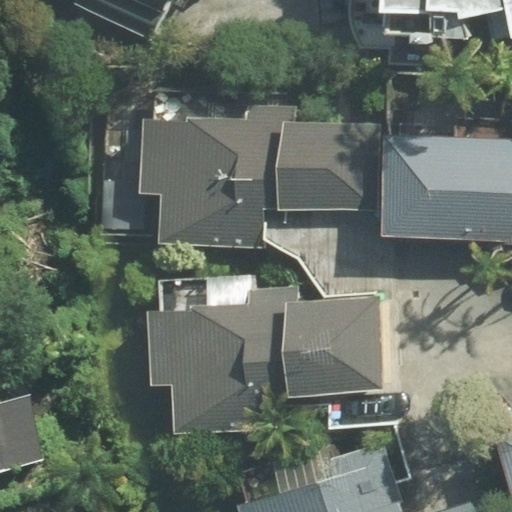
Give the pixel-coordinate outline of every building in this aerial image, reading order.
[(511,0),(393,0),(393,10),(442,12),(443,5),(471,6),(470,13),(492,14),(492,12),(505,12),(505,9),(511,9),(511,0)] [(156,191),(174,193),(173,228),(282,233),(283,206),(380,211),(384,125),(350,124),(351,114),(321,113),(322,103),(255,100),(255,109),(200,106),(200,109),(178,108),(179,93),(161,92),(156,191)] [(511,136),(399,130),(393,234),(511,240),(511,136)] [(202,298),(161,294),(157,378),(188,380),(186,429),(292,434),(294,388),(386,393),(391,297),(318,293),(319,280),(203,273),(202,298)] [(0,463),(27,457),(8,381),(0,382),(0,463)] [(414,511),(399,460),(246,501),(249,511),(495,511),(489,491),(420,511),(414,511)]
